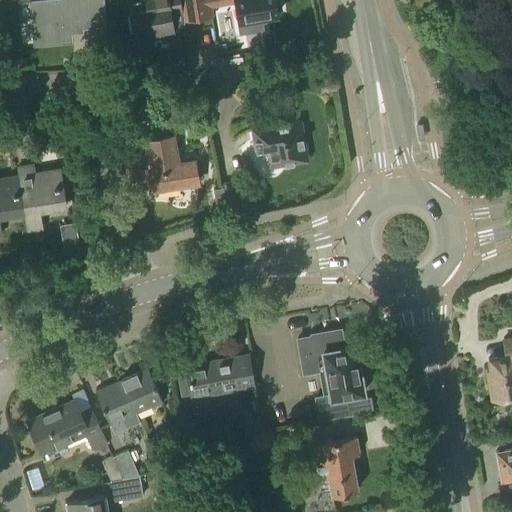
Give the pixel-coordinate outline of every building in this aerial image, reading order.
[(47,0),(31,2),(35,43),(82,38),(81,25),(104,22),(101,0),(47,0)] [(122,0),(124,7),(128,6),(134,37),(173,30),(170,14),(182,12),(179,0),(122,0)] [(181,0),(185,20),(211,15),(210,6),(235,2),(238,20),(278,13),(277,9),(281,9),(279,0),(181,0)] [(265,128),(252,130),(256,149),(268,147),(271,165),(306,159),(299,121),(265,127),(265,128)] [(172,135),(145,140),(150,169),(146,169),(150,191),(200,182),(196,160),(177,164),(172,135)] [(142,158),(125,161),(128,184),(146,181),(142,158)] [(33,165),(17,167),(18,175),(23,211),(26,229),(41,227),(39,209),(65,205),(60,169),(34,173),(33,165)] [(0,233),(0,234),(0,232),(0,215),(23,211),(18,175),(0,178),(0,233)] [(237,180),(223,183),(228,207),(241,204),(237,180)] [(339,331),(298,338),(304,372),(320,369),(324,393),(330,392),(331,398),(364,392),(361,376),(367,375),(364,360),(358,361),(356,345),(342,347),(339,331)] [(491,370),(487,371),(492,398),(510,395),(511,398),(511,338),(504,340),(507,356),(489,359),(491,370)] [(248,354),(185,365),(191,398),(253,387),(248,354)] [(148,368),(122,379),(136,412),(162,401),(148,368)] [(122,379),(95,390),(110,424),(114,433),(128,427),(124,418),(136,412),(122,379)] [(327,394),(316,397),(319,419),(351,413),(349,399),(329,402),(327,394)] [(74,400),(27,420),(41,452),(85,432),(92,448),(106,442),(91,408),(80,412),(74,400)] [(194,431),(193,423),(181,424),(181,432),(194,431)] [(273,430),(249,434),(252,450),(276,446),(273,430)] [(355,435),(313,442),(319,477),(328,476),(331,494),(356,490),(351,454),(358,453),(355,435)] [(128,450),(114,456),(124,478),(140,475),(128,450)] [(511,450),(498,453),(502,481),(511,478),(511,450)] [(181,455),(159,465),(162,471),(183,468),(181,455)] [(114,456),(102,461),(111,481),(124,478),(114,456)] [(103,494),(67,501),(68,511),(108,511),(107,502),(143,496),(140,475),(124,478),(111,481),(101,483),(103,494)]
